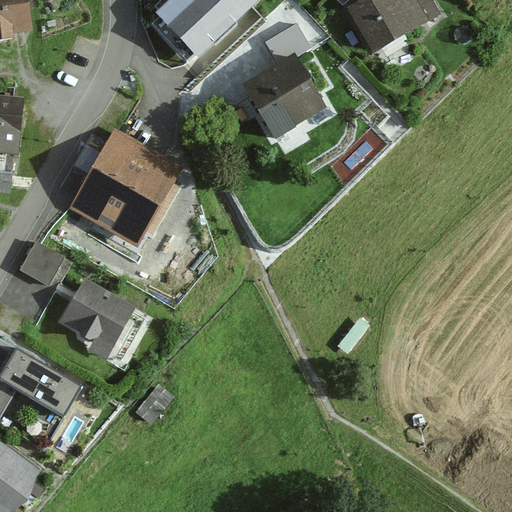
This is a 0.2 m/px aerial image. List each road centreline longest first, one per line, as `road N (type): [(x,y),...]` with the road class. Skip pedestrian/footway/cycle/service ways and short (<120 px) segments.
road 1 (residential): [(119,0),(121,23),(84,114),(0,271)]
road 2 (track): [(121,23),(247,242)]
